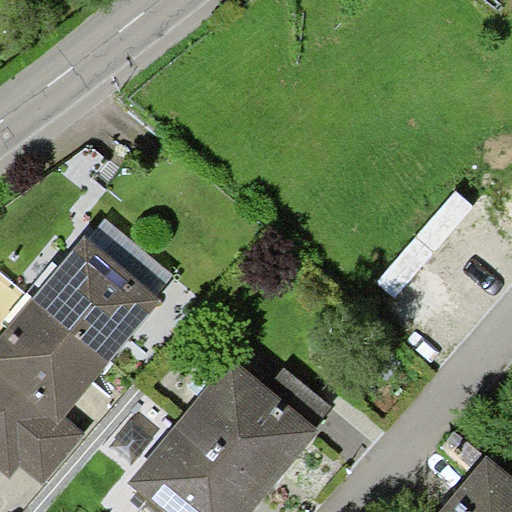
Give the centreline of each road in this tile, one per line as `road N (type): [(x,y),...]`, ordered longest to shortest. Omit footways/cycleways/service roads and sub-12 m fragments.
road 1 (residential): [(345,511),(511,320)]
road 2 (secondary): [(0,119),(160,0)]
